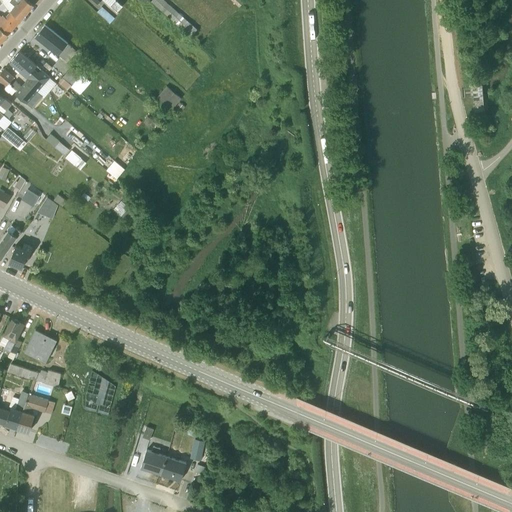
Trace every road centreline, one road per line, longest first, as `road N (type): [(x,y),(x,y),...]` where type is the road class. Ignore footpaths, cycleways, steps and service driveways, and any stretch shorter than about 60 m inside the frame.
road 1 (tertiary): [(0,276),(511,496)]
road 2 (secondary): [(336,511),(330,426),(344,278),(314,99),(307,0)]
road 3 (unclassified): [(511,307),(450,50)]
road 4 (residential): [(0,434),(208,511)]
